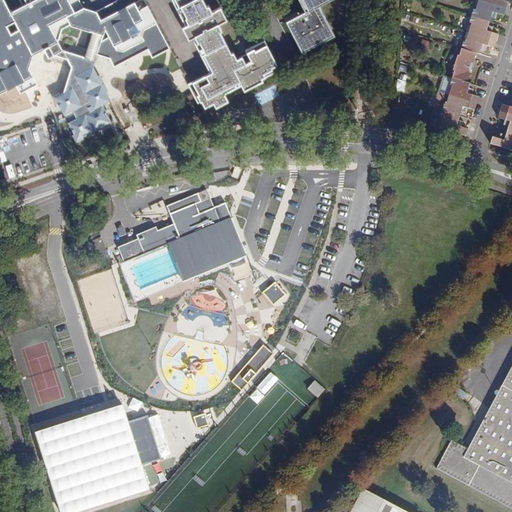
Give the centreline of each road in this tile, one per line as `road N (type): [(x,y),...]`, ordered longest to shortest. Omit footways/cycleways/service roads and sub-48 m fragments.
road 1 (residential): [(467,164),(340,146),(167,154),(0,207)]
road 2 (residential): [(511,25),(467,164)]
